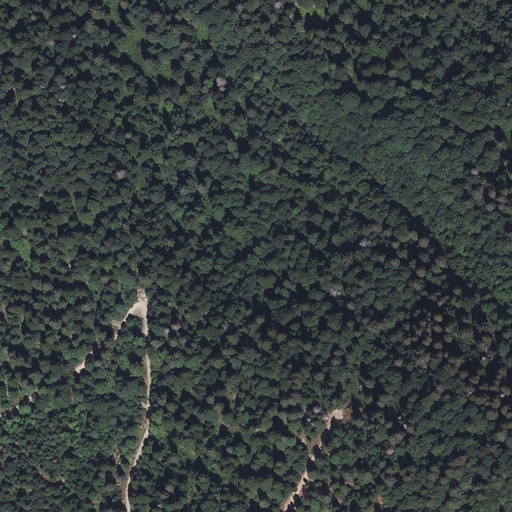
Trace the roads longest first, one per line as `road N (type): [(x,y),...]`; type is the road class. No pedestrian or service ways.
road 1 (track): [(0,417),(82,366),(141,303),(150,422),(130,477),(128,511)]
road 2 (track): [(287,0),(376,28),(443,25),(495,7)]
